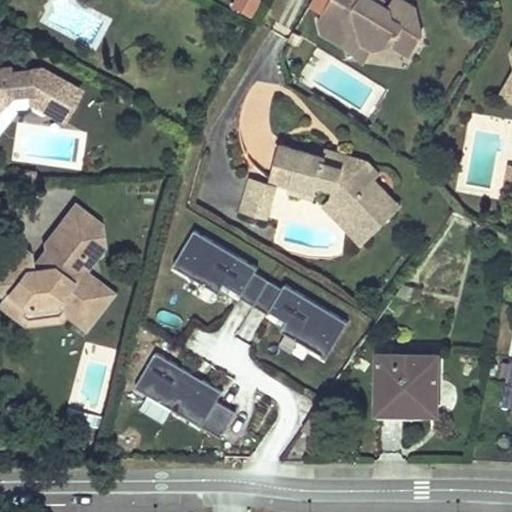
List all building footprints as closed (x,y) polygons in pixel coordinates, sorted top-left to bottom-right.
[(258,0),(238,0),(236,5),(251,13),(258,0)] [(331,0),(319,19),(323,32),(333,39),(361,32),(364,42),(374,48),(394,43),(412,54),(423,37),(415,6),(405,0),(391,0),(387,7),(384,5),(381,4),(372,7),(370,0),(331,0)] [(300,34),(294,30),(289,39),(295,43),(300,34)] [(361,32),(333,39),(367,59),(374,48),(364,42),(361,32)] [(511,100),(511,53),(511,55),(511,70),(499,94),(511,100)] [(50,109),(64,80),(42,69),(10,71),(10,67),(0,67),(0,108),(7,100),(17,108),(28,106),(31,100),(50,109)] [(68,118),(82,89),(64,80),(50,109),(68,118)] [(328,158),(285,145),(280,159),(273,183),(304,192),(327,199),(330,190),(345,194),(344,203),(369,222),(362,231),(378,243),(402,212),(388,202),(394,194),(377,181),(384,172),(371,163),(348,155),(344,169),(326,163),(328,158)] [(348,155),(330,149),(328,158),(326,163),(344,169),(348,155)] [(39,171),(23,172),(24,181),(40,180),(39,171)] [(290,194),(261,185),(257,198),(251,216),(280,225),(290,194)] [(327,199),(304,192),(303,199),(325,205),(327,199)] [(407,205),(394,194),(388,202),(402,212),(407,205)] [(46,248),(31,252),(38,270),(52,265),(52,246),(74,218),(107,243),(102,220),(78,201),(46,241),(46,248)] [(369,222),(344,203),(337,211),(362,231),(369,222)] [(6,263),(0,271),(0,288),(9,295),(4,302),(24,316),(31,305),(58,301),(69,309),(89,324),(115,290),(87,268),(107,243),(74,218),(52,246),(52,265),(38,270),(31,252),(22,242),(6,263)] [(269,280),(255,271),(258,267),(195,228),(174,264),(219,292),(224,283),(237,291),(235,294),(254,305),(269,280)] [(282,288),(269,280),(254,305),(268,314),(270,311),(286,321),(281,330),(326,358),(348,322),(285,284),(282,288)] [(406,285),(399,295),(414,300),(417,288),(406,285)] [(31,305),(24,316),(31,321),(64,316),(69,309),(58,301),(31,305)] [(235,411),(216,400),(222,391),(201,378),(197,386),(186,380),(190,372),(155,351),(135,385),(219,436),(235,411)] [(439,355),(379,353),(378,411),(409,412),(438,413),(439,355)] [(197,386),(201,378),(190,372),(186,380),(197,386)] [(342,405),(325,394),(303,426),(319,438),(342,405)] [(69,410),(65,423),(98,432),(101,419),(69,410)]
